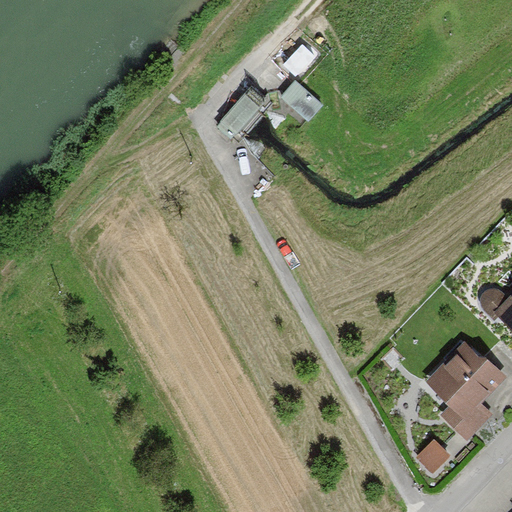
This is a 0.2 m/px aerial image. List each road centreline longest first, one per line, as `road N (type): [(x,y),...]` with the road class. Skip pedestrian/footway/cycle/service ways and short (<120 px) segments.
road 1 (track): [(424,511),(197,117)]
road 2 (track): [(197,117),(314,0)]
